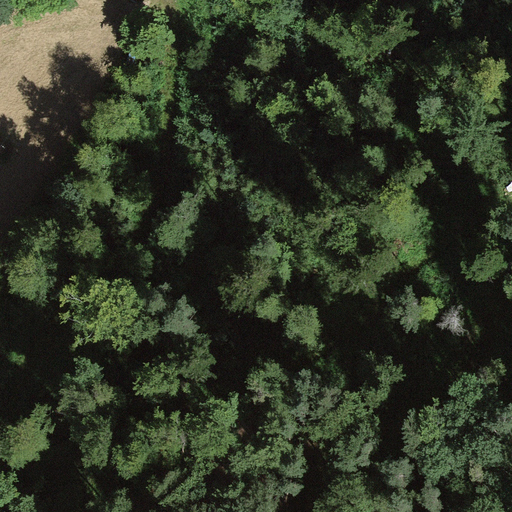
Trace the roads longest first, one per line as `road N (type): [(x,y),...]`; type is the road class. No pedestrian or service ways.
road 1 (track): [(511,198),(416,270),(363,326),(122,463),(108,511)]
road 2 (track): [(0,416),(10,389),(136,243),(168,142),(183,0)]
